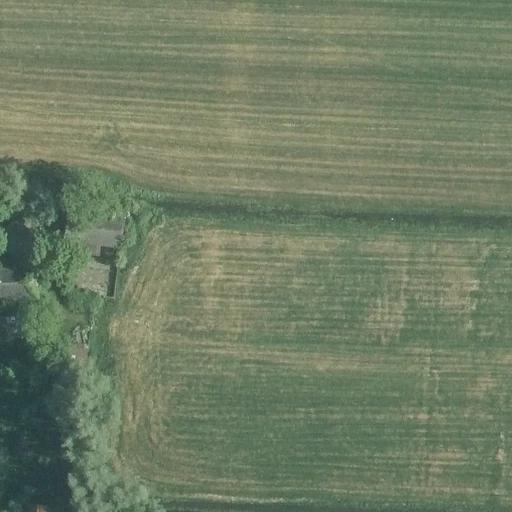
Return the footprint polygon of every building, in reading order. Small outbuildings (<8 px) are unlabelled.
[(120,250),(125,219),(68,210),(63,241),(120,250)] [(1,228),(1,252),(21,262),(40,251),(39,228),(19,218),(1,228)] [(0,303),(41,302),(39,267),(0,268),(0,303)] [(0,337),(42,337),(41,316),(0,317),(0,337)] [(63,344),(60,385),(85,387),(88,345),(63,344)]
